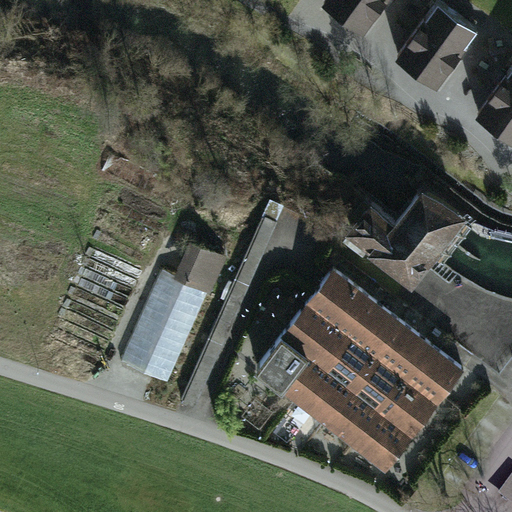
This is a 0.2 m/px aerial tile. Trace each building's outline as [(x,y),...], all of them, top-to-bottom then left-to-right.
[(322,0),(364,29),(384,0),(322,0)] [(420,0),(416,0),(385,44),(433,78),(466,32),(420,0)] [(511,67),(502,60),(470,106),(511,135),(511,67)] [(409,168),(349,241),(414,295),(474,221),(409,168)] [(229,261),(193,246),(177,281),(213,297),(229,261)] [(463,360),(327,260),(251,361),(388,462),(463,360)] [(511,422),(511,403),(500,394),(434,489),(454,503),(511,422)]
